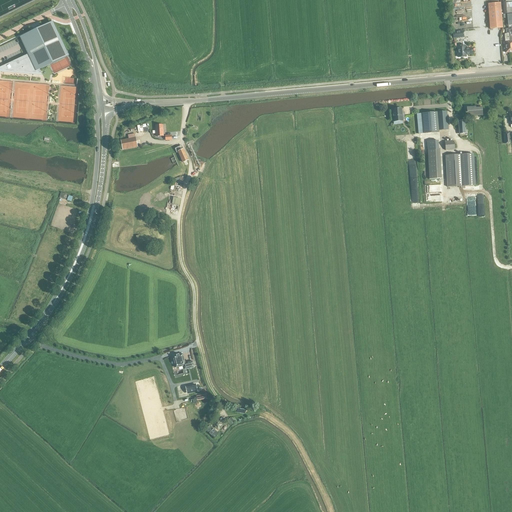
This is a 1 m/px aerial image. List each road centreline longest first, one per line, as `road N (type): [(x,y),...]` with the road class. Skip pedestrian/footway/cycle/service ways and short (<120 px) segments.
road 1 (secondary): [(187,101),(511,72)]
road 2 (secondary): [(96,105),(93,193),(53,302)]
road 3 (secondary): [(53,302),(94,216),(103,109)]
road 4 (track): [(227,417),(205,373),(178,223)]
road 5 (unclassified): [(178,223),(190,170),(182,139),(187,101)]
